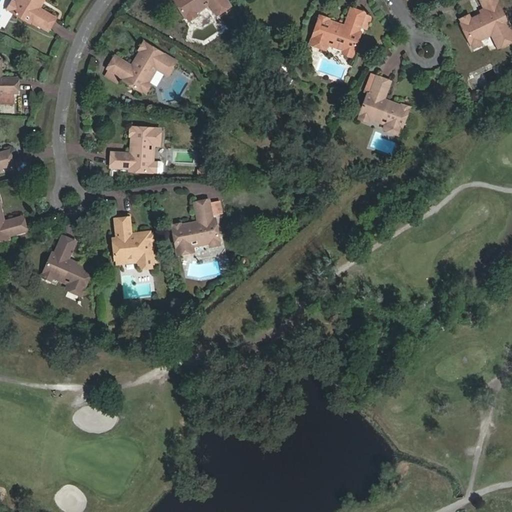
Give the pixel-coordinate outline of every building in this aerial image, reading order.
[(35,0),(42,0),(44,1),(44,0),(20,0),(17,5),(12,15),(31,24),(32,22),(47,31),(54,18),(38,10),(38,4),(35,2),(35,0)] [(38,10),(44,1),(42,0),(35,0),(35,2),(38,4),(38,10)] [(172,0),(185,20),(188,21),(193,17),(193,15),(192,14),(202,7),(201,4),(205,1),(214,15),(227,6),(223,0),(172,0)] [(500,47),(511,36),(494,0),(482,0),(479,1),(483,10),(479,12),(482,17),(476,19),(475,17),(469,20),(468,18),(467,18),(464,17),(462,18),(461,19),(460,20),(460,22),(461,25),(459,25),(470,50),(480,46),(478,40),(490,34),(496,47),(499,45),(500,47)] [(7,12),(12,15),(17,5),(12,3),(7,12)] [(344,28),(341,26),(336,31),(332,30),(334,24),(326,21),(326,20),(320,18),(310,45),(314,46),(323,49),(325,50),(329,40),(334,42),(333,46),(344,50),(353,53),(360,33),(358,32),(364,14),(350,10),(344,28)] [(511,39),(511,37),(511,36),(500,47),(500,48),(510,43),(509,41),(511,39)] [(135,64),(130,67),(114,57),(106,71),(122,80),(121,82),(137,91),(137,90),(142,92),(144,91),(146,88),(146,87),(144,85),(151,74),(148,72),(150,67),(165,75),(173,60),(146,45),(139,44),(136,49),(137,53),(134,58),(139,60),(136,66),(135,64)] [(134,58),(130,67),(135,64),(136,66),(139,60),(134,58)] [(0,103),(11,104),(11,94),(16,94),(16,79),(0,79),(0,103)] [(397,107),(393,105),(391,112),(384,110),(386,107),(384,102),(382,101),(388,85),(374,80),(368,97),(366,96),(357,121),(366,125),(369,119),(380,123),(382,118),(387,120),(382,132),(386,134),(395,137),(397,137),(407,111),(405,108),(399,106),(397,107)] [(24,93),(32,93),(31,83),(23,83),(24,93)] [(391,112),(393,105),(384,102),(386,107),(384,110),(391,112)] [(157,129),(129,128),(128,129),(127,135),(129,137),(128,145),(133,145),(133,150),(131,150),(128,152),(128,154),(110,154),(109,168),(127,169),(127,172),(149,173),(149,162),(149,150),(144,150),(145,145),(156,146),(156,143),(157,132),(157,129)] [(155,162),(156,146),(145,145),(144,150),(149,150),(149,162),(155,162)] [(0,168),(12,165),(8,151),(0,153),(0,168)] [(160,164),(158,162),(155,162),(149,162),(149,173),(158,173),(160,171),(160,164)] [(196,169),(196,176),(205,177),(205,169),(196,169)] [(0,212),(2,212),(1,209),(2,208),(3,206),(4,203),(4,202),(2,199),(0,199),(0,198),(0,241),(8,239),(8,237),(25,232),(22,218),(5,222),(1,218),(0,218),(0,212)] [(209,202),(211,215),(220,214),(217,200),(209,202)] [(209,202),(194,204),(198,223),(195,224),(193,227),(194,229),(189,230),(188,225),(180,226),(177,225),(174,226),(172,228),(177,254),(180,253),(190,252),(192,251),(190,241),(196,240),(197,244),(207,243),(218,241),(215,220),(212,221),(211,215),(209,202)] [(119,266),(121,265),(125,260),(138,259),(139,264),(139,266),(141,266),(141,267),(150,267),(150,266),(152,266),(151,243),(151,236),(150,234),(141,235),(141,242),(136,242),(134,240),(131,239),(130,239),(128,219),(114,221),(116,240),(113,240),(114,262),(119,266)] [(71,266),(71,262),(67,261),(75,242),(62,238),(54,255),(51,254),(43,273),(53,277),(64,282),(66,277),(70,280),(66,289),(69,290),(78,294),(80,295),(92,268),(85,266),(84,268),(77,265),(74,271),(69,269),(71,266)] [(218,241),(207,243),(210,256),(221,254),(218,241)] [(53,277),(43,273),(41,279),(51,283),(53,277)]
